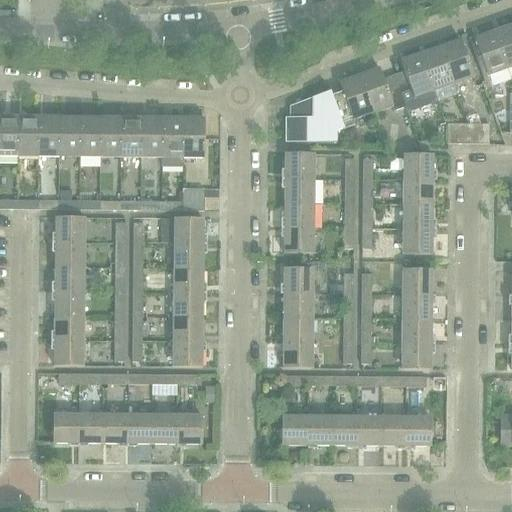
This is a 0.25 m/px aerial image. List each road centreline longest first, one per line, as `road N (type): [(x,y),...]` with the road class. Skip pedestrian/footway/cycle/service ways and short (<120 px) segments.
road 1 (residential): [(230,494),(235,100)]
road 2 (residential): [(463,497),(464,205),(476,175),(511,160)]
road 3 (residential): [(235,100),(511,2)]
road 4 (residential): [(15,494),(17,213)]
road 5 (residential): [(0,84),(235,100)]
road 6 (residential): [(42,494),(230,494)]
road 7 (residential): [(230,494),(406,497)]
road 8 (residential): [(349,0),(229,28)]
